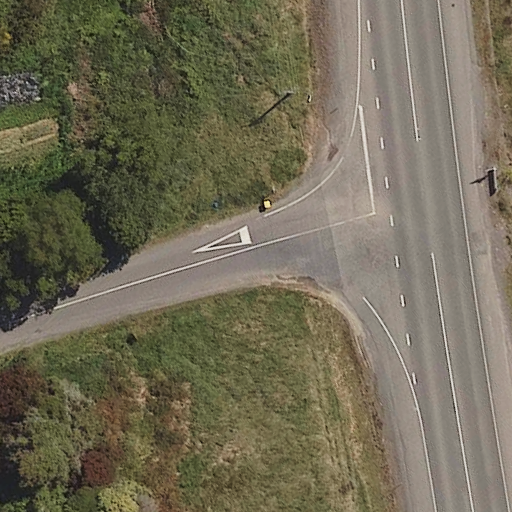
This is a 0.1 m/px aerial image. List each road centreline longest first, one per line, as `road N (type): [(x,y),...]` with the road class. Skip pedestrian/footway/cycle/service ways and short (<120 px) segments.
road 1 (unclassified): [(0,324),(137,277),(423,201)]
road 2 (trunk): [(471,511),(423,201)]
road 3 (trunk): [(423,201),(401,0)]
